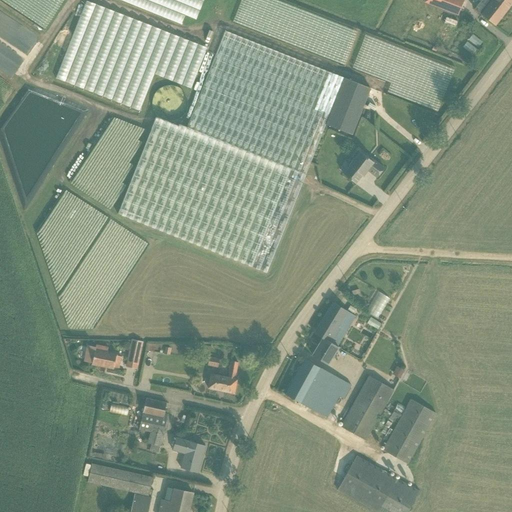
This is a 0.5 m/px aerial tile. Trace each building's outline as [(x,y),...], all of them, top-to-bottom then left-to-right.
[(205,0),(114,0),(180,25),(184,15),(198,21),(205,0)] [(284,30),(284,37),(290,34),(289,45),(294,40),(316,48),(307,29),(312,27),(308,27),(303,16),(290,11),(289,24),(279,20),(283,18),(283,13),(279,9),(275,18),(271,9),(268,11),(264,1),(250,0),(250,14),(245,19),(258,31),(266,31),(267,27),(272,27),(272,37),(279,39),(280,24),(289,24),(289,32),(284,30)] [(462,0),(420,0),(420,8),(461,11),(462,0)] [(490,29),(511,0),(489,0),(475,17),(490,29)] [(206,46),(85,7),(57,83),(141,113),(155,73),(192,86),(206,46)] [(441,11),(438,23),(450,26),(453,14),(441,11)] [(415,30),(412,37),(425,41),(427,34),(415,30)] [(225,33),(183,134),(160,124),(122,214),(264,273),(324,127),(344,82),(225,33)] [(433,110),(447,67),(412,56),(409,65),(404,64),(401,75),(394,72),(392,79),(386,77),(382,92),(402,98),(401,101),(433,110)] [(371,94),(344,82),(324,127),(354,139),(371,94)] [(187,109),(189,102),(188,96),(184,91),(173,85),(166,86),(160,90),(156,96),(155,102),(159,114),(164,118),(171,120),(178,119),(184,115),(187,109)] [(379,177),(386,168),(362,150),(344,174),(357,184),(369,169),(379,177)] [(330,340),(348,311),(333,302),(314,330),(325,337),(330,340)] [(355,332),(366,336),(368,329),(357,326),(355,332)] [(341,347),(330,340),(325,337),(313,355),(330,365),(341,347)] [(143,347),(131,344),(126,367),(138,370),(143,347)] [(93,363),(92,366),(114,371),(114,367),(119,369),(122,357),(117,356),(117,354),(108,352),(109,348),(97,345),(96,347),(88,346),(84,362),(93,363)] [(355,345),(348,355),(362,364),(369,354),(355,345)] [(220,358),(210,356),(208,365),(218,367),(220,358)] [(212,374),(208,389),(236,395),(239,380),(236,379),(240,362),(232,360),(228,377),(212,374)] [(392,363),(386,372),(394,377),(399,368),(392,363)] [(302,366),(285,399),(323,419),(334,399),(341,402),(346,393),(348,390),(302,366)] [(394,381),(414,393),(421,381),(401,370),(394,381)] [(395,388),(368,373),(338,424),(366,440),(395,388)] [(416,395),(423,397),(426,389),(419,387),(416,395)] [(103,412),(122,413),(122,397),(104,396),(103,412)] [(163,414),(165,403),(146,399),(139,429),(152,432),(150,443),(152,444),(151,450),(158,451),(167,415),(163,414)] [(382,459),(402,469),(431,415),(411,405),(382,459)] [(170,465),(200,473),(207,445),(177,437),(170,465)] [(339,490),(378,511),(404,511),(417,489),(358,456),(339,490)] [(144,511),(151,477),(93,466),(90,483),(134,491),(129,511),(144,511)] [(159,511),(191,511),(196,493),(165,486),(159,511)] [(412,511),(417,511),(421,497),(415,495),(411,511),(412,511)]
